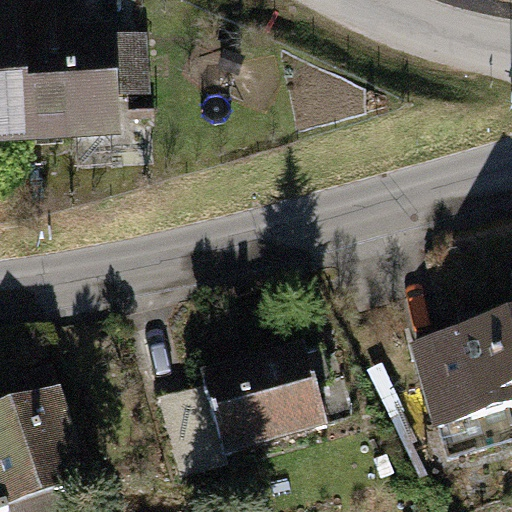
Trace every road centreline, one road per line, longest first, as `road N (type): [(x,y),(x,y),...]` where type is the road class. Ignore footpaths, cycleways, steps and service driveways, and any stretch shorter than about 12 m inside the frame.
road 1 (unclassified): [(511,172),(112,278),(0,290)]
road 2 (residential): [(371,0),(416,23),(511,46)]
